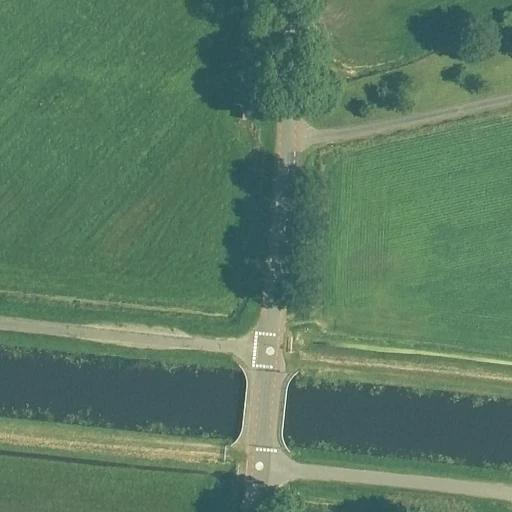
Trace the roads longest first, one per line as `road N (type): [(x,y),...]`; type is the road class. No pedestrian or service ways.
road 1 (tertiary): [(266,352),(283,145),(275,0)]
road 2 (unclassified): [(266,352),(0,327)]
road 3 (unclassified): [(257,469),(511,495)]
